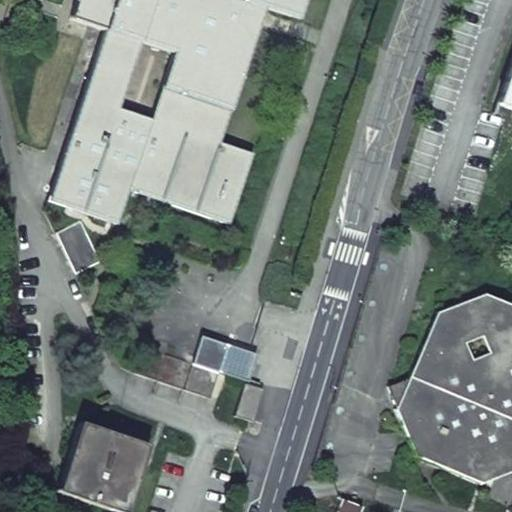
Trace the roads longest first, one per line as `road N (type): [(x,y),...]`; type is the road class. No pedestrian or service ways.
road 1 (residential): [(267,511),(425,0)]
road 2 (unknown): [(286,448),(156,413),(118,389),(42,256),(0,134)]
